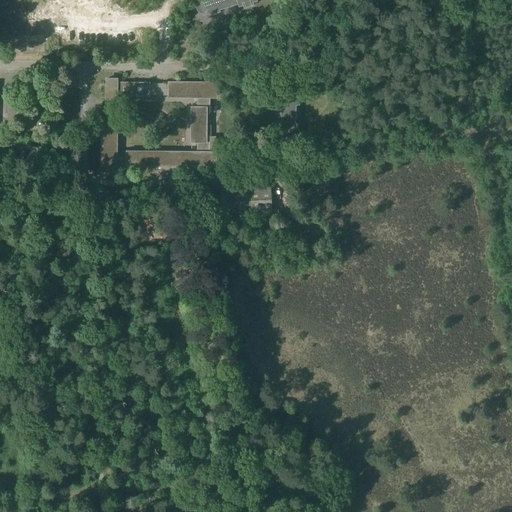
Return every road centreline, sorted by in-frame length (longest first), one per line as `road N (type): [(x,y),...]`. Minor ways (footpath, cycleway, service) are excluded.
road 1 (track): [(319,511),(314,455),(295,426),(235,406),(188,190)]
road 2 (track): [(102,511),(92,198)]
road 3 (track): [(511,128),(279,154)]
road 4 (track): [(235,406),(186,452),(178,485),(188,511)]
